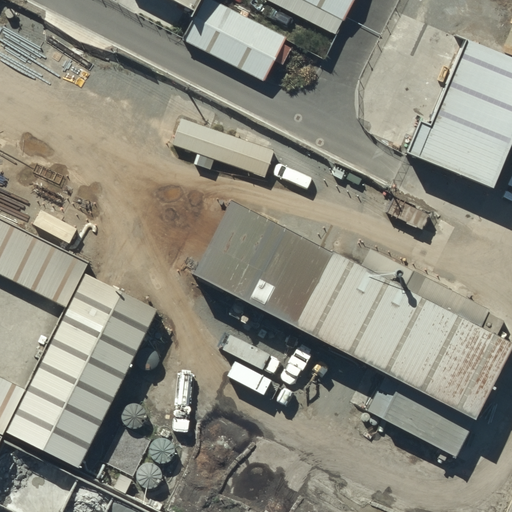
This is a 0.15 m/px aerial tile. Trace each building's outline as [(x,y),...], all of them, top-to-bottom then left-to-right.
[(201,0),(164,0),(194,15),(201,0)] [(290,40),(210,0),(203,0),(180,47),(265,90),(290,40)] [(355,0),(255,0),(255,1),(337,40),(355,0)] [(508,3),(499,0),(465,0),(463,7),(500,22),(508,3)] [(511,78),(511,43),(447,18),(403,129),(480,159),(511,78)] [(41,54),(6,36),(0,47),(0,51),(33,68),(41,54)] [(180,85),(147,74),(133,113),(166,124),(180,85)] [(273,148),(182,118),(172,144),(198,152),(195,162),(211,168),(214,158),(264,175),(273,148)] [(511,345),(232,206),(195,282),(473,420),(511,345)] [(0,272),(69,307),(84,277),(88,263),(0,219),(0,272)] [(511,229),(508,227),(501,242),(511,247),(511,229)] [(25,390),(5,432),(78,469),(155,309),(84,277),(69,307),(25,390)] [(147,371),(148,371),(149,371),(150,370),(151,370),(152,370),(153,369),(154,369),(154,368),(155,368),(156,367),(157,366),(157,365),(158,364),(158,363),(159,362),(159,361),(159,360),(159,359),(159,358),(159,357),(159,356),(159,355),(158,354),(158,353),(157,352),(157,351),(156,350),(155,350),(154,349),(153,348),(152,347),(151,347),(150,347),(149,347),(147,346),(146,346),(145,347),(144,347),(143,347),(142,347),(141,348),(140,348),(140,349),(139,350),(138,350),(137,351),(137,352),(136,353),(136,354),(135,355),(135,356),(135,357),(135,358),(135,359),(135,360),(135,361),(135,362),(136,363),(136,364),(137,365),(137,366),(138,367),(139,368),(140,368),(141,369),(142,370),(143,370),(144,371),(145,371),(147,371)] [(0,430),(5,432),(25,390),(0,378),(0,430)] [(131,429),(132,429),(134,429),(135,429),(136,429),(137,429),(138,429),(140,428),(141,428),(142,427),(143,427),(144,426),(145,425),(146,424),(146,423),(147,422),(147,421),(148,420),(148,419),(149,418),(149,416),(149,415),(149,414),(148,413),(148,412),(148,410),(147,409),(147,408),(146,407),(145,406),(145,405),(144,404),(143,404),(142,403),(141,402),(139,402),(138,402),(137,401),(136,401),(135,401),(133,401),(132,401),(131,402),(130,402),(129,403),(128,403),(126,404),(126,405),(125,405),(124,406),(123,407),(122,408),(122,409),(121,411),(121,412),(121,413),(121,414),(121,415),(121,417),(121,418),(121,419),(121,420),(122,421),(123,422),(123,423),(124,424),(125,425),(126,426),(127,427),(128,428),(129,428),(130,429),(131,429)] [(161,463),(162,463),(163,463),(165,463),(166,463),(167,462),(168,462),(169,461),(170,461),(171,460),(172,459),(173,459),(174,458),(174,457),(175,456),(175,455),(176,453),(176,452),(176,451),(176,450),(176,449),(176,448),(176,446),(176,445),(175,444),(175,443),(174,442),(174,441),(173,440),(172,439),(171,439),(170,438),(169,437),(168,437),(167,436),(166,436),(164,436),(163,436),(162,436),(161,436),(160,436),(159,437),(158,437),(156,437),(155,438),(154,439),(154,440),(153,440),(152,441),(151,442),(151,443),(150,444),(150,445),(150,447),(149,448),(149,449),(149,450),(149,451),(150,453),(150,454),(150,455),(151,456),(151,457),(152,458),(153,459),(154,460),(155,460),(156,461),(157,462),(158,462),(159,462),(160,463),(161,463)] [(145,488),(147,488),(148,488),(149,488),(150,488),(151,488),(152,488),(153,488),(155,487),(156,487),(157,486),(158,485),(159,484),(160,483),(161,482),(161,481),(162,480),(162,479),(162,478),(162,477),(163,475),(162,474),(162,473),(162,472),(162,471),(161,470),(161,469),(160,468),(160,467),(159,466),(158,465),(157,464),(156,464),(155,463),(154,463),(153,462),(152,462),(151,462),(150,462),(148,462),(147,462),(146,462),(145,462),(144,463),(143,463),(142,464),(141,465),(140,465),(139,466),(139,467),(138,468),(137,469),(137,470),(136,471),(136,472),(136,474),(136,475),(136,476),(136,477),(136,478),(137,479),(137,480),(138,481),(138,482),(139,483),(140,484),(140,485),(141,486),(142,486),(143,487),(144,487),(145,488)]
